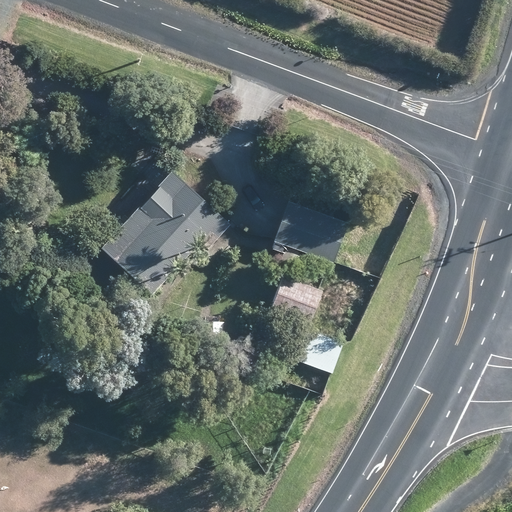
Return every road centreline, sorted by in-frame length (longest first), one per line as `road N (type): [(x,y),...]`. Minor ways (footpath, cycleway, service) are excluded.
road 1 (unclassified): [(508,152),(90,0)]
road 2 (secondary): [(508,152),(454,348)]
road 3 (secondary): [(454,348),(357,511)]
